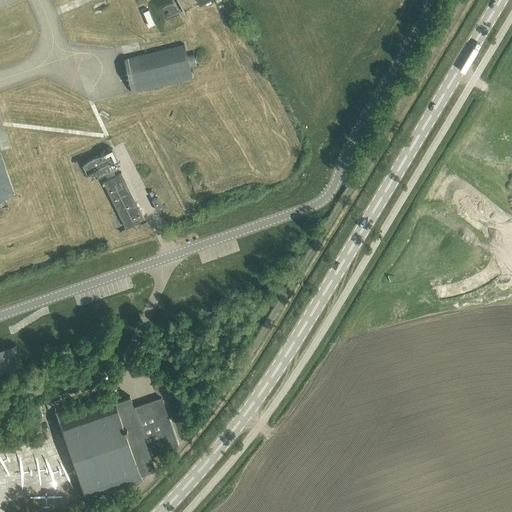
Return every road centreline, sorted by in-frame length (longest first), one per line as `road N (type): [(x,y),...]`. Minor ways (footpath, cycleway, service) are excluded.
road 1 (primary): [(161,511),(278,367),(501,0)]
road 2 (unclassified): [(511,252),(478,281),(393,301)]
